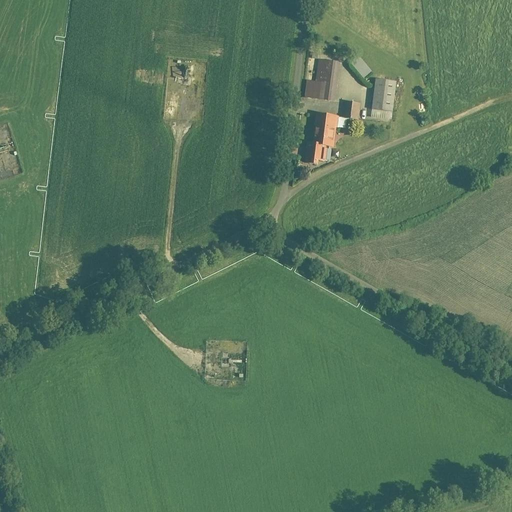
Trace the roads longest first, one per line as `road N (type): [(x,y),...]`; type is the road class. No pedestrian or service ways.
road 1 (residential): [(266,224),(0,357)]
road 2 (residential): [(266,224),(511,368)]
road 3 (track): [(284,196),(331,168),(499,101)]
road 4 (residential): [(307,0),(284,196),(266,224)]
